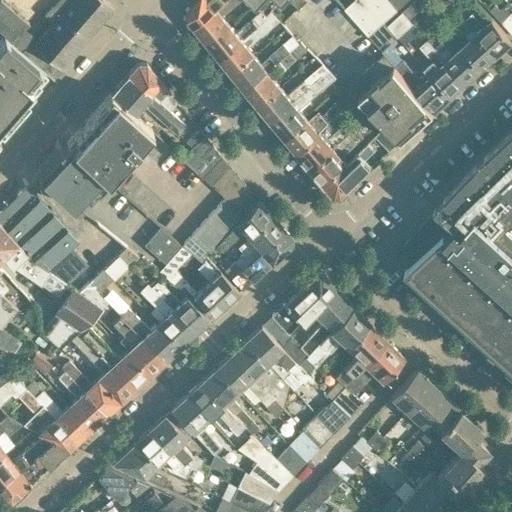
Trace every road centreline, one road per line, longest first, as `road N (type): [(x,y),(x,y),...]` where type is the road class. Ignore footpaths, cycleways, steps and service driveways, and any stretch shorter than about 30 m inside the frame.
road 1 (residential): [(18,511),(98,439),(115,435),(326,233)]
road 2 (residential): [(326,233),(143,14)]
road 3 (residential): [(511,418),(326,233)]
road 4 (residential): [(326,233),(511,74)]
road 5 (residential): [(0,174),(143,14)]
